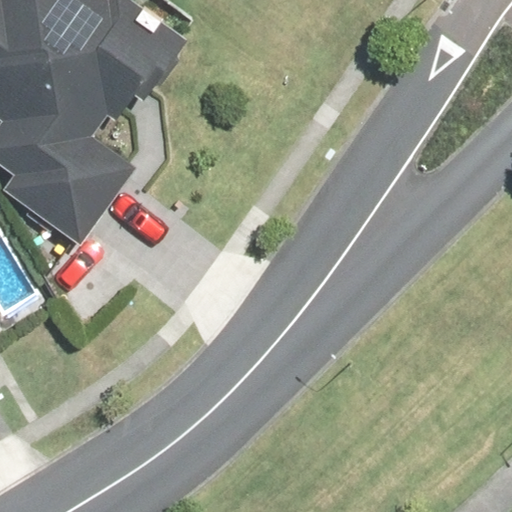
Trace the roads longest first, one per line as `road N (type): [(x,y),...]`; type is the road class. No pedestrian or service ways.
road 1 (residential): [(78,511),(151,468),(262,366),(368,251)]
road 2 (residential): [(368,251),(503,0)]
road 3 (residential): [(511,128),(368,251)]
